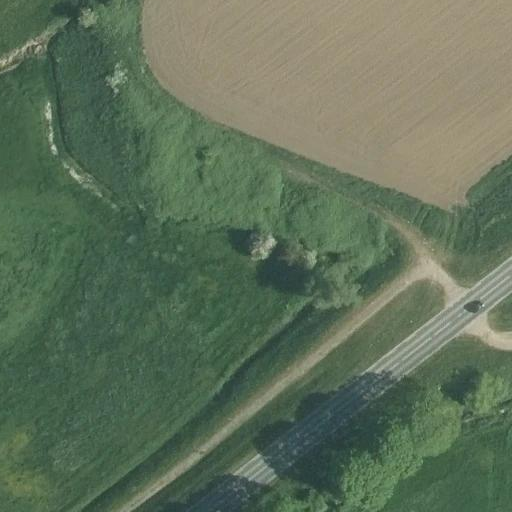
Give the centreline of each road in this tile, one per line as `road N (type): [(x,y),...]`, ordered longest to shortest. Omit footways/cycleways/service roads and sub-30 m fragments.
road 1 (track): [(426,266),(129,511)]
road 2 (primary): [(209,511),(511,274)]
road 3 (track): [(511,340),(493,338),(463,313),(400,227),(229,145)]
